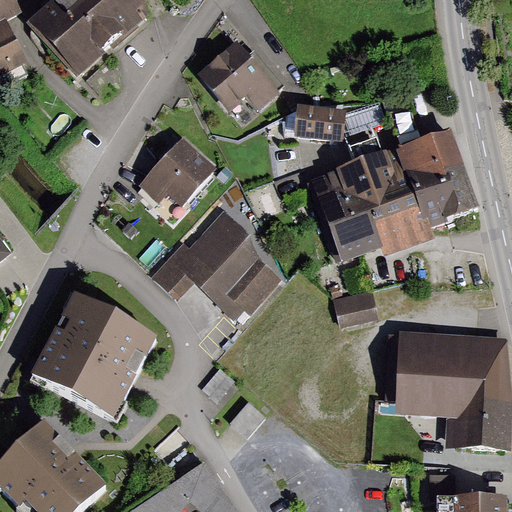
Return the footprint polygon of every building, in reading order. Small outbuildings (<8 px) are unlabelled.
[(0,0),(0,79),(28,66),(7,24),(22,17),(13,0),(0,0)] [(60,0),(30,28),(78,80),(120,43),(148,18),(142,0),(60,0)] [(229,117),(248,102),(258,113),(279,95),(253,63),(239,45),(198,78),(229,117)] [(348,115),(298,109),(294,140),(334,144),(344,145),(348,115)] [(313,203),(335,266),(341,264),(342,267),(383,252),(386,260),(435,242),(432,233),(450,226),(449,224),(480,212),(470,184),(463,166),(452,135),(397,155),(396,153),(350,169),(306,185),(313,203)] [(182,212),(218,173),(183,141),(171,153),(138,190),(159,209),(168,199),(182,212)] [(285,282),(264,264),(252,240),(222,213),(190,248),(184,243),(151,280),(178,304),(193,287),(235,325),(244,314),(250,320),(285,282)] [(0,266),(11,258),(0,243),(0,266)] [(372,293),(334,302),(341,330),(379,322),(372,293)] [(159,341),(72,298),(30,382),(117,425),(159,341)] [(511,350),(511,337),(399,335),(396,418),(449,420),(448,450),(509,452),(510,422),(511,407),(511,350)] [(244,409),(229,427),(243,439),(258,422),(244,409)] [(69,455),(41,426),(0,465),(0,494),(17,511),(83,511),(105,492),(69,455)] [(238,511),(203,460),(127,511),(184,511),(189,506),(197,511),(238,511)] [(496,502),(437,501),(437,511),(499,511),(499,502),(496,502)]
